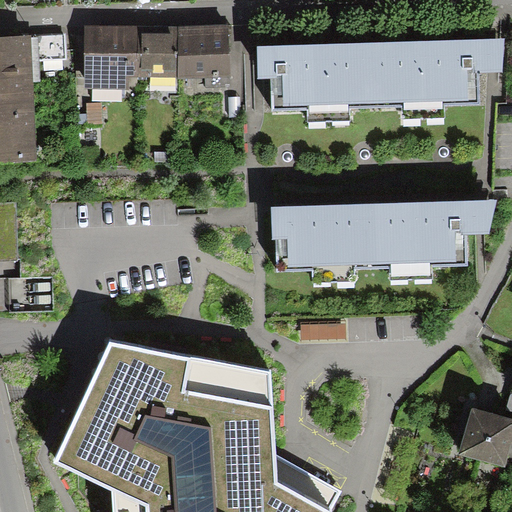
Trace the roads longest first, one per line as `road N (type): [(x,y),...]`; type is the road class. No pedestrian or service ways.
road 1 (residential): [(511,5),(0,13)]
road 2 (residential): [(413,364),(313,367),(297,393),(293,436),(358,474),(389,394)]
road 3 (residential): [(511,239),(465,326),(413,364)]
